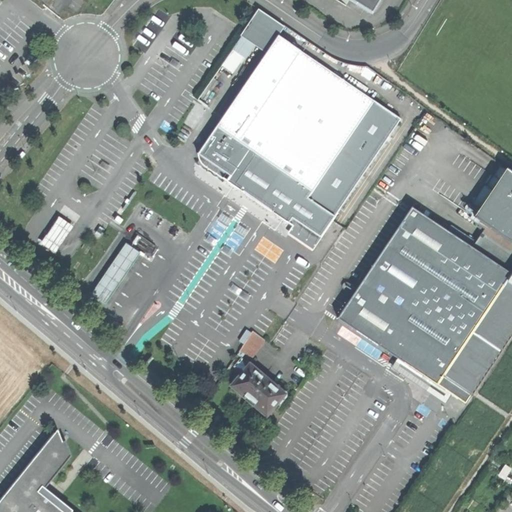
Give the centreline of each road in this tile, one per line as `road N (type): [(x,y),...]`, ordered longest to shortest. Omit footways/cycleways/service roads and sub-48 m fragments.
road 1 (secondary): [(284,511),(0,270)]
road 2 (residential): [(429,0),(398,40),(362,51),(329,42),(268,0)]
